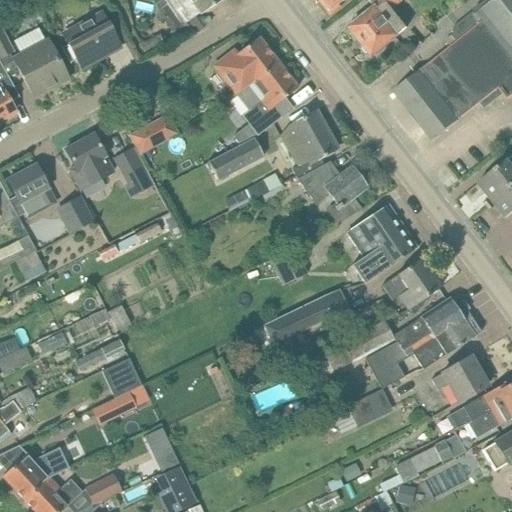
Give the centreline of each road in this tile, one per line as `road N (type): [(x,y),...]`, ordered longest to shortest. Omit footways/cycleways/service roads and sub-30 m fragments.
road 1 (unclassified): [(511,313),(269,2)]
road 2 (residential): [(0,146),(269,2)]
